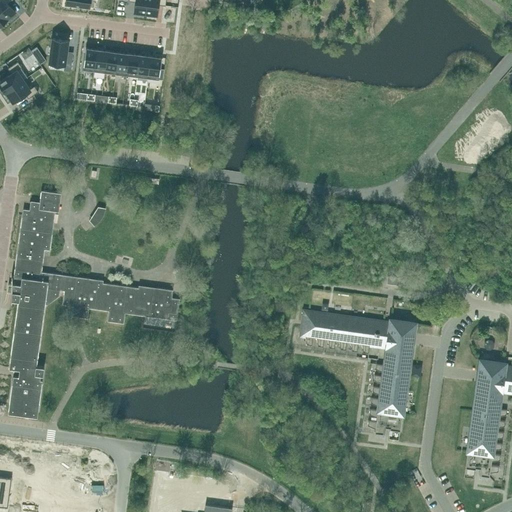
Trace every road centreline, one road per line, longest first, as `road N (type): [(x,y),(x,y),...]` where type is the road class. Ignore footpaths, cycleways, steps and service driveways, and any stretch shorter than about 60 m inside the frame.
road 1 (residential): [(253,180),(347,195),(390,190),(425,160),(511,54)]
road 2 (residential): [(301,511),(219,463),(128,446)]
road 3 (residential): [(159,165),(15,148)]
road 4 (residential): [(40,16),(178,33)]
road 5 (residential): [(159,165),(178,33)]
road 6 (unknown): [(79,156),(98,97),(167,106)]
road 7 (residential): [(128,446),(0,427)]
